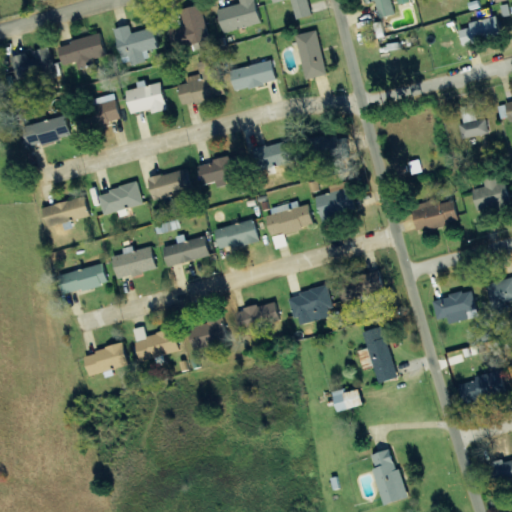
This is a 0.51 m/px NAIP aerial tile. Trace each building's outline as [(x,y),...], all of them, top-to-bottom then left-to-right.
[(220,10),(225,34),(263,25),(257,0),(241,0),(242,5),(220,10)] [(274,0),(276,4),(294,0),(298,19),(313,16),(309,0),(274,0)] [(381,19),(397,15),(393,0),(371,0),(372,4),(377,2),(381,19)] [(182,11),(187,29),(173,33),(177,49),(211,41),(202,6),(182,11)] [(462,31),(466,46),(504,35),(498,16),(471,25),(472,28),(462,31)] [(116,30),(123,58),(130,56),(133,67),(150,63),(147,52),(161,49),(156,28),(133,34),(132,26),(116,30)] [(309,80),(329,75),(319,31),(298,36),(309,80)] [(61,45),(65,66),(78,63),(80,70),(91,68),(90,63),(108,59),(103,36),(61,45)] [(14,58),(20,84),(59,75),(53,48),(32,53),(33,54),(14,58)] [(201,75),(187,77),(188,85),(181,86),(184,104),(225,99),(220,60),(199,63),(201,75)] [(233,70),(237,91),(279,83),(275,62),(233,70)] [(147,87),(146,81),(138,83),(139,89),(128,92),(133,115),(152,111),(153,115),(169,112),(163,84),(147,87)] [(123,122),(116,97),(105,100),(106,103),(93,107),(95,112),(80,116),(85,132),(123,122)] [(464,141),(490,135),(487,120),(479,121),(476,105),(462,108),(466,125),(461,126),(464,141)] [(73,139),(69,118),(26,127),(30,147),(73,139)] [(350,138),(318,140),(319,154),(329,153),(329,160),(351,159),(350,138)] [(299,162),(293,141),(256,151),(262,172),(299,162)] [(202,165),(206,185),(248,175),(243,156),(202,165)] [(194,191),(189,170),(151,180),(156,201),(194,191)] [(481,214),(511,207),(511,201),(506,178),(486,183),(487,188),(475,191),(481,214)] [(317,198),(325,223),(359,213),(350,182),(331,188),(333,193),(317,198)] [(145,207),(141,185),(101,194),(106,215),(145,207)] [(50,227),(93,218),(89,199),(46,208),(50,227)] [(268,211),(275,237),(316,227),(310,201),(268,211)] [(457,202),(438,205),(438,203),(416,207),(420,231),(461,225),(457,202)] [(179,222),(174,223),(157,227),(159,235),(181,229),(179,222)] [(262,243),(257,222),(218,229),(222,251),(262,243)] [(207,237),(188,242),(186,236),(178,238),(180,245),(166,249),(171,268),(213,258),(207,237)] [(115,257),(120,280),(159,271),(154,247),(136,252),(135,247),(125,249),(126,255),(115,257)] [(61,276),(66,296),(111,285),(106,265),(61,276)] [(343,280),(346,299),(386,292),(383,274),(343,280)] [(495,310),(511,305),(511,280),(489,287),(495,310)] [(336,310),(331,288),(292,296),(297,319),(302,318),(304,326),(333,319),(332,311),(336,310)] [(435,301),(440,322),(451,319),(452,326),(471,321),(470,313),(479,311),(474,292),(435,301)] [(244,331),(283,322),(278,303),(239,312),(244,331)] [(191,329),(197,351),(232,342),(225,316),(209,320),(210,324),(191,329)] [(182,353),(177,330),(149,337),(146,328),(136,330),(143,362),(182,353)] [(380,385),(399,380),(385,328),(366,333),(380,385)] [(132,366),(126,345),(88,356),(94,377),(132,366)] [(476,378),(477,383),(463,386),(467,405),(509,396),(503,372),(476,378)] [(335,393),(339,413),(366,407),(362,391),(347,394),(347,390),(335,393)] [(372,456),(385,506),(409,500),(395,450),(372,456)] [(492,484),(511,480),(511,460),(489,465),(492,484)]
